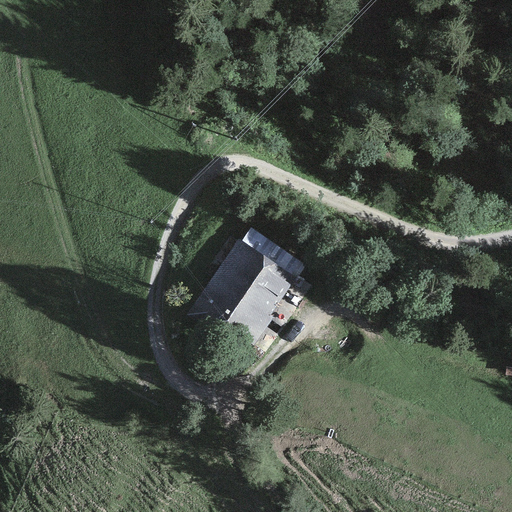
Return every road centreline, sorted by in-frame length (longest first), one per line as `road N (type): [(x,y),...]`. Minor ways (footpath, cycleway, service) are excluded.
road 1 (track): [(511,233),(460,244),(421,236),(234,162),(213,171),(183,199),(152,295),(158,346),(178,383)]
road 2 (track): [(178,383),(199,394),(231,394),(309,316),(324,311),(343,310),(367,330)]
road 3 (track): [(511,488),(367,330)]
road 4 (track): [(220,394),(259,469),(297,511)]
